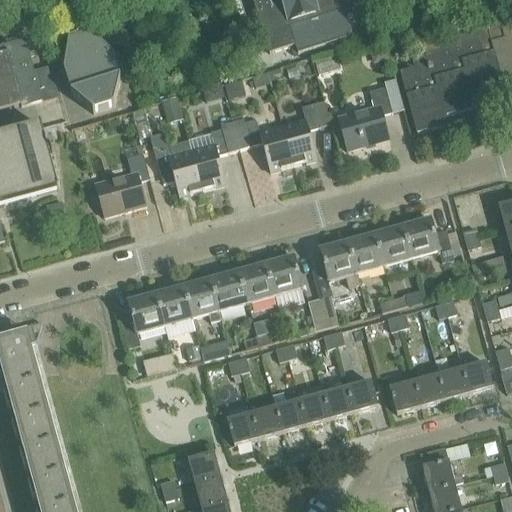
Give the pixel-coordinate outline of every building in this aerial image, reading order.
[(251,0),(270,58),(295,49),(298,58),(362,37),(350,0),(251,0)] [(511,19),(486,27),(485,23),(467,28),(470,37),(440,45),(442,55),(412,63),(415,72),(400,76),(417,137),(449,129),(446,120),(476,111),(474,102),(505,94),(502,84),(511,81),(511,19)] [(69,41),(64,73),(72,98),(94,117),(115,110),(121,83),(113,58),(90,34),(69,41)] [(0,113),(20,108),(21,111),(58,101),(50,70),(34,74),(26,43),(0,49),(0,113)] [(375,112),(338,122),(348,155),(389,144),(383,120),(393,117),(405,114),(396,84),(385,87),(386,92),(370,96),(375,112)] [(243,99),(240,86),(227,90),(230,103),(243,99)] [(177,103),(162,107),(168,128),(183,123),(177,103)] [(306,125),(283,131),(294,170),(317,164),(309,135),(321,132),(314,108),(302,111),(306,125)] [(244,124),(233,127),(234,130),(240,154),(251,151),(263,148),(271,177),(294,170),(283,131),(260,138),(256,124),(244,127),(244,124)] [(212,139),(189,145),(192,156),(203,195),(226,189),(218,160),(230,157),(240,154),(234,130),(233,127),(222,130),(223,133),(211,136),(212,139)] [(0,247),(5,247),(0,228),(0,210),(59,194),(41,129),(0,140),(0,247)] [(166,136),(150,141),(160,176),(172,173),(180,202),(203,195),(192,156),(189,145),(170,150),(166,136)] [(150,184),(143,158),(128,163),(132,179),(96,189),(105,222),(147,211),(140,187),(150,184)] [(62,205),(47,209),(52,225),(67,221),(62,205)] [(511,207),(499,211),(506,235),(511,233),(511,207)] [(430,221),(402,229),(412,264),(439,256),(440,256),(435,239),(430,221)] [(402,229),(375,236),(385,271),(412,264),(402,229)] [(476,233),(464,237),(466,246),(479,243),(476,233)] [(447,235),(435,239),(440,256),(439,256),(443,268),(455,265),(447,235)] [(375,236),(348,244),(357,279),(358,279),(385,271),(375,236)] [(466,246),(468,255),(481,252),(479,243),(466,246)] [(325,271),(312,275),(319,302),(328,333),(339,330),(328,289),(329,287),(346,282),(349,291),(360,288),(358,279),(357,279),(348,244),(319,252),(325,271)] [(294,259),(266,266),(275,301),(303,294),(294,259)] [(266,266),(238,274),(248,309),(275,301),(266,266)] [(485,266),(472,270),(475,279),(488,275),(485,266)] [(238,274),(211,281),(220,316),(248,309),(238,274)] [(211,281),(183,289),(193,324),(209,319),(211,326),(222,323),(220,316),(211,281)] [(183,289),(156,296),(165,331),(193,324),(183,289)] [(128,304),(132,321),(137,339),(138,339),(165,331),(156,296),(128,304)] [(394,305),(396,314),(409,311),(407,301),(394,305)] [(328,333),(319,302),(308,305),(316,336),(328,333)] [(381,309),(383,318),(396,314),(394,305),(381,309)] [(498,314),(495,305),(483,308),(485,317),(498,314)] [(454,307),(445,309),(448,322),(451,332),(460,330),(454,307)] [(445,309),(435,312),(439,324),(448,322),(445,309)] [(498,314),(485,317),(488,326),(500,323),(498,314)] [(400,335),(410,332),(406,320),(397,322),(400,335)] [(137,339),(132,321),(121,325),(129,354),(141,351),(138,339),(137,339)] [(397,322),(388,325),(391,337),(400,335),(397,322)] [(42,327),(24,332),(26,340),(28,339),(32,355),(32,356),(37,354),(38,354),(36,350),(42,327)] [(336,352),(345,350),(342,337),(333,340),(336,352)] [(0,346),(0,364),(32,355),(28,339),(26,340),(0,346)] [(259,352),(272,348),(270,339),(257,342),(259,352)] [(333,340),(324,342),(327,355),(336,352),(333,340)] [(244,346),(246,355),(259,352),(257,342),(244,346)] [(221,347),(201,352),(205,367),(218,363),(224,361),(221,347)] [(199,350),(186,353),(190,366),(202,362),(200,353),(199,350)] [(289,365),(298,363),(294,350),(285,353),(289,365)] [(511,362),(508,352),(496,356),(498,365),(511,362)] [(285,353),(276,355),(280,368),(289,365),(285,353)] [(32,355),(0,364),(0,365),(8,395),(45,385),(43,378),(37,354),(32,356),(32,355)] [(511,366),(511,362),(498,365),(500,374),(511,370),(511,366)] [(241,378),(250,376),(247,363),(238,366),(241,378)] [(238,366),(228,368),(232,381),(241,378),(238,366)] [(486,367),(462,373),(469,399),(494,393),(486,367)] [(462,373),(438,380),(445,406),(469,399),(462,373)] [(438,380),(415,386),(422,412),(445,406),(438,380)] [(45,385),(8,395),(16,425),(53,415),(45,385)] [(372,386),(347,392),(354,418),(379,412),(372,386)] [(422,412),(415,386),(390,393),(397,419),(422,412)] [(347,392),(323,399),(330,425),(354,418),(347,392)] [(323,399),(300,405),(307,431),(330,425),(323,399)] [(300,405),(276,412),(283,438),(307,431),(300,405)] [(276,412),(252,418),(259,444),(283,438),(276,412)] [(53,415),(16,425),(25,456),(62,446),(53,415)] [(259,444),(252,418),(227,425),(235,451),(259,444)] [(62,446),(25,456),(33,486),(70,476),(62,446)] [(188,465),(195,489),(221,482),(214,458),(188,465)] [(449,465),(423,472),(430,497),(456,490),(456,489),(463,487),(461,478),(453,480),(449,465)] [(493,470),(496,479),(508,476),(506,467),(493,470)] [(70,476),(33,486),(40,511),(59,511),(78,507),(70,476)] [(508,476),(496,479),(498,488),(511,485),(508,476)] [(221,482),(195,489),(201,511),(204,511),(228,506),(221,482)] [(160,489),(153,491),(155,497),(162,495),(162,498),(175,495),(173,486),(160,489)] [(461,511),(456,490),(430,497),(434,511),(461,511)] [(162,498),(165,507),(177,504),(175,495),(162,498)]
